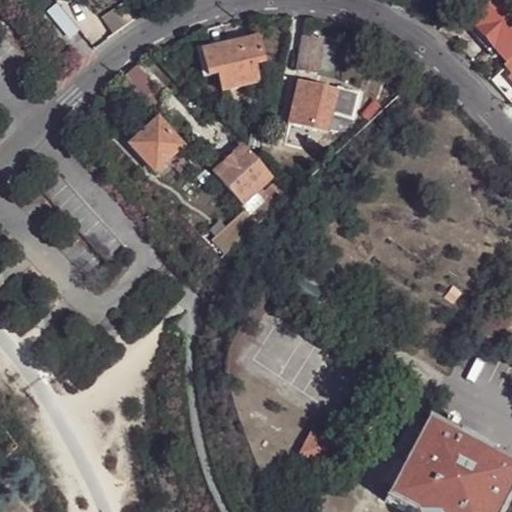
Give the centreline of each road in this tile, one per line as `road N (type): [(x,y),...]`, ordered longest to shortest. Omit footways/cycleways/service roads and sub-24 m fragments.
road 1 (motorway): [(204,511),(114,282),(0,117)]
road 2 (motorway): [(0,221),(60,309),(146,511)]
road 3 (unclassified): [(264,0),(162,25),(105,65),(0,161)]
road 4 (unclassified): [(511,140),(408,38),(346,10),(299,0)]
